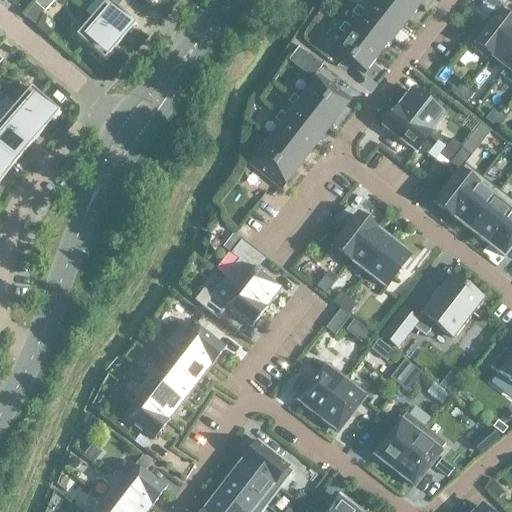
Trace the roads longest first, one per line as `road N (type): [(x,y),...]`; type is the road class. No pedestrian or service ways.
road 1 (residential): [(511,294),(364,181),(339,152)]
road 2 (tertiary): [(0,413),(37,353),(83,223)]
road 3 (residential): [(252,397),(408,511)]
road 4 (residential): [(339,152),(457,0)]
road 5 (residential): [(118,119),(0,17)]
road 6 (residential): [(174,511),(252,397)]
road 7 (residential): [(303,294),(234,382),(252,397)]
road 8 (residential): [(262,246),(339,152)]
